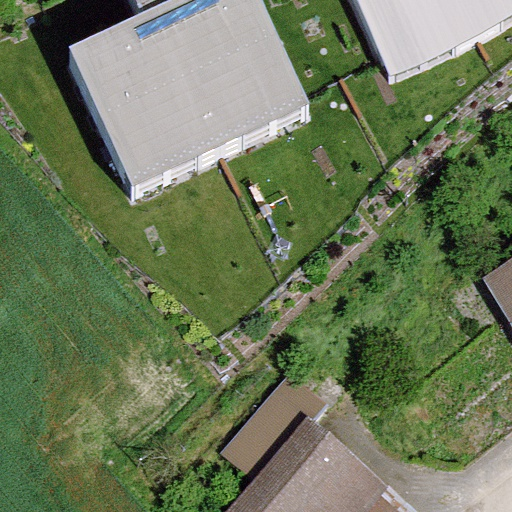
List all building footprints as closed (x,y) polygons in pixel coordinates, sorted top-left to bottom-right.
[(311,124),(253,0),(212,0),(69,65),(133,205),(311,124)] [(180,0),(134,0),(143,24),(184,10),(180,0)] [(511,21),(511,0),(360,0),(396,76),(511,21)] [(511,263),(474,285),(511,349),(511,263)] [(298,421),(222,511),(363,511),(381,490),(298,421)]
